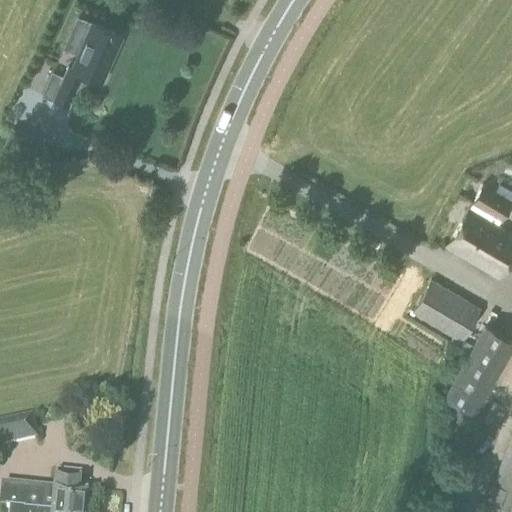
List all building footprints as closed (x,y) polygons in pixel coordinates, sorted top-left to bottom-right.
[(53,70),(43,93),(54,98),(67,105),(76,86),(82,72),(90,76),(101,80),(108,64),(106,63),(111,52),(113,53),(121,35),(113,31),(114,29),(110,27),(109,29),(92,22),(77,16),(64,44),(79,51),(72,67),(68,65),(64,75),(63,78),(52,73),(53,70)] [(470,206),(448,244),(498,274),(511,250),(511,230),(499,223),(500,219),(501,219),(511,200),(511,199),(511,200),(511,199),(511,189),(499,182),(494,190),(482,182),(471,201),(472,202),(470,206)] [(481,307),(430,278),(411,310),(462,340),(481,307)] [(511,345),(511,338),(484,322),(443,394),(459,403),(474,412),(511,345)] [(0,447),(37,440),(33,422),(32,416),(0,423),(0,447)] [(511,511),(511,428),(482,511),(511,511)] [(444,457),(437,470),(456,481),(463,468),(444,457)] [(2,484),(0,501),(0,507),(21,509),(50,511),(83,511),(84,507),(87,506),(88,494),(85,493),(85,490),(78,489),(80,471),(56,469),(55,481),(54,481),(53,497),(42,496),(43,488),(2,484)] [(447,489),(424,511),(453,511),(462,504),(447,489)]
